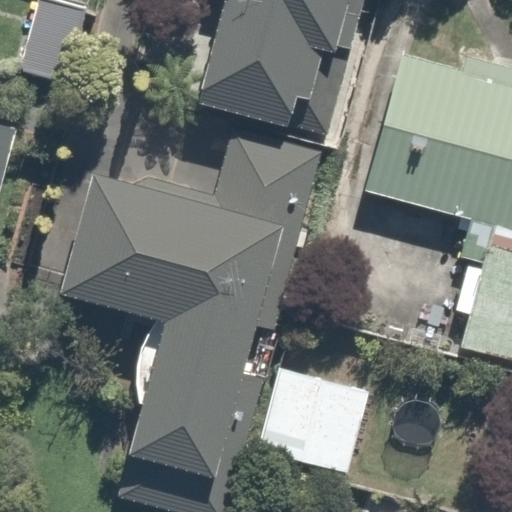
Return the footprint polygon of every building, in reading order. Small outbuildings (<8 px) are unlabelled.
[(51,0),(36,66),(101,82),(119,0),(51,0)] [(380,0),(254,0),(225,111),(228,112),(343,142),(380,0)] [(511,82),(407,55),(370,201),(478,229),(448,346),(511,362),(511,82)] [(284,362),(343,142),(228,112),(206,193),(112,168),(74,310),(178,338),(133,509),(143,511),(243,511),(261,449),(284,362)] [(0,266),(0,267),(34,151),(0,140),(0,266)] [(383,389),(284,362),(261,449),(360,475),(383,389)]
